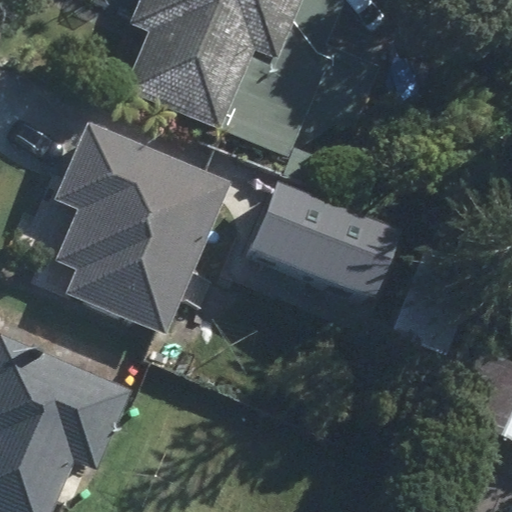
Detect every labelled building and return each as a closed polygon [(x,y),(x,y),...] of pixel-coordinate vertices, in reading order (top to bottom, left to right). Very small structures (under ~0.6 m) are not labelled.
[(148,0),(137,28),(155,35),(131,96),(297,160),(304,143),(313,146),(343,125),(361,132),(387,68),(333,47),(350,3),(342,0),(148,0)] [(242,186),(98,124),(64,203),(87,213),(61,274),(87,285),(81,299),(175,340),(215,247),(239,258),(261,208),(237,197),(242,186)] [(340,230),(270,204),(249,263),(318,289),(340,230)] [(0,511),(64,511),(85,466),(106,475),(142,392),(6,334),(0,348),(0,511)] [(511,381),(506,380),(481,447),(511,458),(511,381)]
